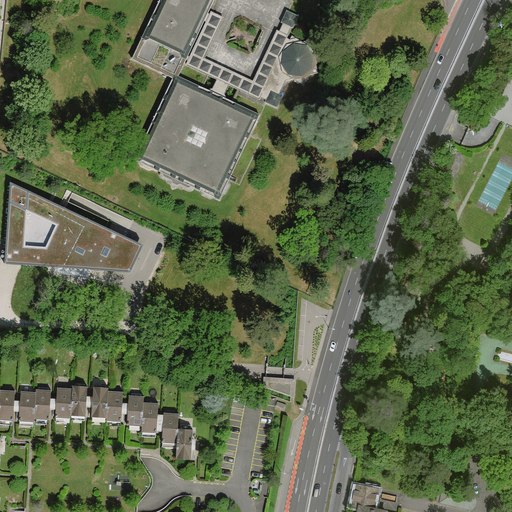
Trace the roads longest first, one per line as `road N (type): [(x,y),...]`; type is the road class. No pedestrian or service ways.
road 1 (primary): [(472,0),(363,257),(302,486)]
road 2 (primary): [(335,423),(402,208),(494,0)]
